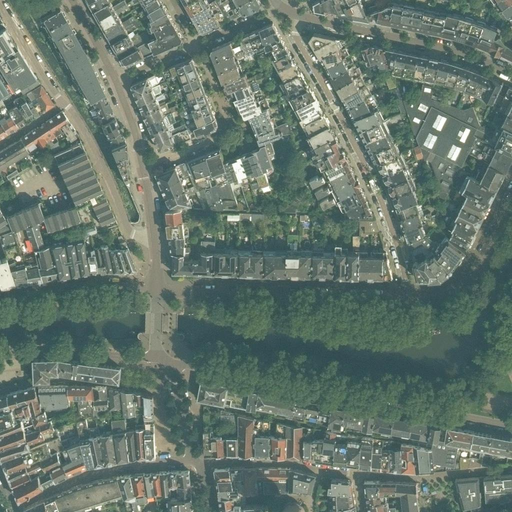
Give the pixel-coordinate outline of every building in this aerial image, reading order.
[(40,18),(59,8),(59,7),(54,0),(49,0),(35,8),(40,18)] [(90,0),(88,2),(93,10),(110,1),(109,0),(90,0)] [(93,10),(98,19),(126,3),(124,0),(123,0),(113,6),(110,1),(93,10)] [(139,12),(141,16),(163,3),(160,0),(149,0),(143,4),(146,9),(139,12)] [(193,0),(186,4),(192,14),(216,0),(193,0)] [(216,0),(192,14),(197,23),(224,6),(222,1),(221,0),(216,0)] [(227,12),(231,10),(228,4),(225,0),(224,0),(222,1),(224,6),(227,12)] [(231,10),(227,12),(231,19),(259,7),(261,3),(260,2),(258,0),(248,0),(235,8),(231,10)] [(340,14),(334,2),(336,0),(335,0),(317,0),(314,2),(314,3),(315,8),(315,9),(316,9),(324,11),(325,11),(339,14),(340,14)] [(349,16),(355,17),(349,4),(346,0),(335,0),(336,0),(334,2),(340,14),(349,16)] [(370,19),(371,19),(370,12),(368,12),(366,12),(365,10),(368,1),(367,1),(366,0),(358,0),(349,4),(355,17),(358,18),(358,17),(368,20),(369,20),(370,19)] [(493,5),(498,13),(511,2),(511,0),(499,0),(494,4),(493,5)] [(511,2),(498,13),(503,20),(511,13),(511,2)] [(98,19),(103,28),(120,18),(117,14),(128,7),(126,3),(98,19)] [(150,16),(152,20),(167,11),(163,3),(141,16),(142,18),(143,19),(150,16)] [(441,33),(442,34),(448,13),(447,13),(447,14),(394,3),(393,5),(392,4),(392,6),(388,5),(386,6),(385,3),(377,6),(377,5),(367,8),(368,12),(370,12),(371,19),(372,19),(373,21),(376,22),(377,20),(379,21),(380,22),(383,23),(384,22),(391,23),(391,25),(393,25),(395,25),(396,24),(404,26),(405,27),(408,28),(410,27),(411,29),(415,29),(416,28),(424,30),(425,31),(428,32),(429,31),(435,32),(436,34),(440,35),(441,33)] [(224,6),(197,23),(201,30),(204,32),(204,31),(231,19),(227,12),(224,6)] [(43,24),(46,29),(66,19),(65,18),(59,8),(40,18),(40,19),(42,18),(45,23),(44,24),(43,24)] [(149,31),(151,30),(172,21),(167,11),(152,20),(148,22),(149,25),(147,26),(149,31)] [(453,36),(454,37),(460,16),(448,13),(442,34),(447,35),(448,36),(451,37),(453,36)] [(511,13),(503,20),(509,27),(511,24),(511,13)] [(103,28),(107,35),(135,20),(133,16),(129,18),(129,19),(122,23),(120,18),(103,28)] [(464,40),(466,40),(473,21),(460,16),(454,37),(459,38),(460,40),(463,41),(464,40)] [(51,33),(54,38),(71,28),(68,22),(66,19),(46,29),(49,34),(51,33)] [(107,35),(111,43),(128,33),(126,30),(134,25),(135,27),(140,24),(136,21),(135,20),(107,35)] [(156,32),(158,36),(159,39),(178,31),(172,21),(151,30),(153,33),(156,32)] [(476,43),(478,44),(485,25),(473,21),(466,40),(471,42),(471,43),(475,45),(476,43)] [(272,47),(276,56),(289,50),(273,23),(259,29),(266,49),(272,47)] [(499,28),(502,32),(508,28),(505,24),(502,23),(501,27),(499,28)] [(0,27),(0,55),(16,45),(11,36),(10,35),(10,34),(5,26),(4,25),(0,27)] [(488,48),(489,49),(496,32),(497,29),(485,25),(478,44),(483,46),(483,48),(487,49),(488,48)] [(57,43),(60,48),(77,39),(77,38),(73,33),(71,28),(54,38),(53,39),(52,38),(52,39),(55,44),(57,43)] [(257,53),(266,49),(259,29),(249,33),(256,50),(257,53)] [(111,43),(116,51),(132,41),(140,37),(138,34),(135,35),(133,31),(128,34),(128,33),(111,43)] [(149,40),(149,41),(154,53),(181,41),(182,38),(178,31),(159,39),(158,36),(149,40)] [(506,58),(511,60),(511,46),(504,41),(498,33),(496,32),(489,49),(491,50),(491,51),(498,54),(501,55),(501,57),(504,58),(506,58)] [(246,54),(256,50),(249,33),(239,38),(244,49),(246,54)] [(321,57),(337,48),(340,46),(336,38),(314,33),(310,39),(320,57),(321,57)] [(132,41),(116,51),(120,58),(136,48),(135,45),(143,40),(145,43),(149,41),(149,40),(146,34),(140,37),(132,41)] [(235,52),(244,49),(239,38),(230,41),(235,52)] [(62,53),(65,59),(83,49),(79,43),(77,39),(60,48),(58,49),(61,54),(62,53)] [(149,41),(145,43),(136,48),(120,58),(123,64),(127,65),(154,53),(149,41)] [(226,56),(235,52),(230,41),(222,45),(226,56)] [(468,152),(486,161),(506,171),(511,157),(511,153),(475,136),(480,126),(473,106),(464,109),(449,105),(444,103),(437,101),(431,99),(432,95),(436,79),(446,82),(455,85),(465,88),(475,92),(483,96),(493,101),(502,83),(492,78),(491,77),(484,74),(478,72),(472,69),(471,69),(465,67),(460,65),(452,63),(446,61),(440,60),(440,59),(428,57),(423,56),(417,55),(409,53),(403,52),(397,51),(396,50),(392,50),(392,49),(390,49),(386,48),(384,48),(364,44),(360,45),(362,49),(367,64),(373,62),(376,71),(380,70),(378,66),(380,65),(381,69),(391,66),(394,66),(393,70),(424,77),(420,96),(415,96),(408,98),(403,100),(420,146),(423,157),(425,162),(431,150),(436,153),(431,162),(436,176),(433,177),(440,197),(445,200),(459,171),(468,152)] [(0,97),(9,92),(14,88),(35,75),(34,75),(16,45),(0,55),(0,97)] [(214,60),(226,56),(222,45),(213,49),(212,49),(211,52),(214,60)] [(326,67),(327,67),(343,58),(349,54),(346,48),(339,51),(337,48),(321,57),(326,67)] [(68,64),(71,69),(89,60),(88,59),(85,53),(83,49),(65,59),(64,59),(67,65),(68,64)] [(219,71),(239,63),(238,59),(243,57),(245,62),(249,60),(246,54),(244,49),(235,52),(226,56),(214,60),(217,67),(219,71)] [(272,58),(278,68),(295,61),(293,57),(292,57),(288,50),(289,50),(276,56),(272,58)] [(166,78),(171,76),(195,65),(192,58),(163,71),(166,78)] [(332,77),(349,68),(355,65),(351,58),(345,62),(343,58),(327,67),(332,76),(332,77)] [(74,74),(77,80),(94,71),(93,70),(90,64),(91,64),(89,60),(71,69),(70,70),(69,70),(72,75),(74,74)] [(278,68),(285,79),(301,71),(299,67),(298,67),(295,61),(278,68)] [(243,74),(239,63),(219,71),(223,82),(243,74)] [(180,77),(181,82),(199,75),(195,65),(171,76),(173,80),(180,77)] [(349,68),(332,77),(335,82),(338,87),(338,88),(357,77),(357,76),(359,75),(360,74),(362,74),(358,67),(356,68),(350,71),(349,68)] [(80,85),(83,90),(99,82),(98,81),(95,75),(96,75),(94,71),(77,80),(76,80),(75,80),(78,86),(80,85)] [(282,81),(288,91),(295,88),(298,93),(310,87),(310,86),(309,87),(307,82),(301,71),(285,79),(282,81)] [(243,74),(223,82),(227,92),(248,83),(255,80),(261,78),(260,73),(253,76),(248,78),(246,73),(243,74)] [(155,74),(148,77),(132,84),(131,86),(135,95),(159,85),(155,75),(155,74)] [(343,97),(363,86),(366,85),(371,83),(369,79),(364,82),(362,78),(360,74),(359,75),(357,76),(357,77),(338,88),(343,97)] [(39,82),(35,75),(14,88),(18,94),(22,92),(32,86),(39,82)] [(176,89),(178,94),(202,84),(199,75),(181,82),(183,87),(176,89)] [(262,80),(261,78),(255,80),(248,83),(227,92),(230,101),(235,99),(253,92),(259,90),(257,84),(256,83),(262,81),(261,81),(262,80)] [(88,101),(91,100),(103,92),(99,82),(83,90),(81,91),(84,97),(85,96),(88,101)] [(29,96),(25,98),(25,99),(25,100),(35,115),(53,104),(40,84),(27,92),(29,96)] [(135,95),(143,113),(160,106),(158,101),(166,98),(164,93),(162,94),(160,84),(159,85),(135,95)] [(186,95),(188,99),(205,92),(202,84),(178,94),(179,98),(186,95)] [(348,107),(348,108),(365,98),(372,95),(368,88),(366,85),(363,86),(343,97),(348,107)] [(403,100),(408,98),(409,95),(405,94),(406,87),(400,85),(398,86),(398,88),(400,93),(402,99),(403,100)] [(291,97),(297,106),(316,98),(310,87),(298,93),(295,88),(288,91),(286,92),(289,98),(291,97)] [(253,92),(235,99),(237,106),(237,105),(238,108),(245,105),(246,106),(251,104),(250,102),(255,100),(256,101),(259,100),(263,98),(260,89),(259,90),(253,92)] [(0,108),(4,106),(1,100),(11,95),(9,92),(0,97),(0,108)] [(92,101),(95,109),(107,102),(103,92),(91,100),(92,101)] [(183,107),(185,110),(185,111),(209,101),(205,92),(188,99),(190,104),(183,107)] [(365,98),(348,108),(353,117),(354,118),(372,111),(378,108),(381,107),(373,94),(372,95),(365,98)] [(12,101),(15,105),(18,110),(26,122),(35,115),(25,100),(25,99),(25,98),(23,95),(12,101)] [(500,109),(507,113),(511,115),(511,100),(505,97),(500,109)] [(263,98),(259,100),(256,101),(255,100),(250,102),(251,104),(246,106),(245,105),(238,108),(240,112),(242,111),(244,116),(245,117),(246,117),(249,116),(267,109),(263,98)] [(298,119),(300,118),(310,113),(313,118),(324,113),(321,108),(316,98),(297,106),(297,107),(293,109),(298,119)] [(193,112),(195,117),(212,110),(209,101),(185,111),(185,110),(180,112),(181,116),(193,112)] [(95,109),(98,116),(111,109),(107,102),(95,109)] [(143,113),(147,122),(172,112),(179,109),(177,105),(169,108),(167,103),(160,106),(143,113)] [(15,105),(7,110),(7,111),(10,115),(18,127),(26,122),(18,110),(15,105)] [(4,106),(0,108),(0,110),(12,131),(18,127),(10,115),(7,111),(7,110),(4,106)] [(249,116),(253,125),(258,123),(258,124),(263,122),(263,120),(267,118),(267,119),(271,118),(273,117),(270,108),(267,109),(249,116)] [(359,129),(360,129),(384,120),(378,108),(372,111),(354,118),(356,122),(360,129),(359,129)] [(98,116),(101,123),(114,117),(111,109),(98,116)] [(0,110),(0,116),(1,118),(0,118),(0,122),(7,134),(12,131),(0,110)] [(186,126),(187,129),(187,130),(215,118),(212,110),(195,117),(197,121),(186,126)] [(62,111),(54,116),(61,127),(68,121),(62,111)] [(147,122),(151,132),(168,125),(172,124),(176,122),(174,116),(172,112),(147,122)] [(305,126),(309,134),(330,124),(324,113),(313,118),(310,113),(300,118),(301,120),(289,125),(291,131),(305,126)] [(499,118),(496,123),(511,130),(511,115),(507,113),(504,120),(499,118)] [(54,116),(45,122),(55,136),(62,132),(60,127),(61,127),(54,116)] [(104,129),(105,131),(117,125),(114,117),(101,123),(104,129)] [(273,117),(271,118),(267,119),(267,118),(263,120),(263,122),(258,124),(258,123),(253,125),(257,134),(275,127),(277,126),(273,117)] [(215,118),(187,130),(189,134),(196,131),(197,136),(216,129),(218,124),(215,118)] [(365,140),(389,131),(384,120),(360,129),(362,133),(365,140)] [(68,121),(61,127),(60,127),(62,132),(62,133),(63,135),(73,128),(68,121)] [(496,126),(493,133),(511,141),(511,130),(496,123),(493,121),(492,125),(496,126)] [(55,136),(45,122),(37,128),(46,142),(50,149),(53,152),(61,146),(58,141),(53,144),(51,140),(55,138),(55,136)] [(277,126),(275,127),(257,134),(260,143),(276,137),(278,139),(283,134),(292,133),(291,131),(289,125),(289,122),(277,126)] [(151,132),(155,142),(187,129),(186,126),(185,124),(174,129),(172,124),(168,125),(151,132)] [(330,124),(309,134),(307,135),(294,143),(294,144),(296,147),(302,144),(310,141),(312,144),(312,146),(315,144),(334,135),(334,134),(331,128),(332,128),(330,124)] [(105,131),(108,138),(120,132),(117,125),(105,131)] [(493,133),(480,126),(475,136),(511,153),(511,141),(493,133)] [(37,128),(28,133),(38,147),(46,142),(37,128)] [(63,135),(65,137),(68,142),(78,135),(73,128),(63,135)] [(187,129),(155,142),(159,149),(161,150),(176,144),(191,138),(189,134),(187,130),(187,129)] [(371,151),(371,152),(395,142),(389,131),(365,140),(367,144),(371,151)] [(109,145),(111,149),(125,143),(124,139),(120,132),(108,138),(111,144),(109,145)] [(28,133),(20,139),(29,152),(29,153),(38,147),(28,133)] [(313,159),(316,158),(339,146),(337,144),(337,142),(337,139),(336,136),(334,136),(334,135),(315,144),(312,146),(307,148),(313,159)] [(20,139),(12,143),(21,157),(29,152),(20,139)] [(265,143),(269,154),(274,152),(272,141),(265,143)] [(81,142),(67,148),(71,156),(84,150),(81,142)] [(379,161),(379,162),(397,154),(400,153),(395,142),(371,152),(373,156),(373,155),(376,161),(378,162),(379,161)] [(12,143),(5,148),(14,162),(21,157),(12,143)] [(111,149),(115,160),(126,156),(125,143),(111,149)] [(260,148),(258,149),(265,172),(269,170),(270,173),(274,169),(269,154),(265,143),(261,145),(260,148)] [(320,163),(322,168),(345,157),(345,156),(344,156),(345,154),(343,151),(342,151),(341,150),(339,146),(316,158),(318,163),(320,163)] [(418,159),(423,157),(420,146),(414,148),(418,159)] [(5,148),(0,151),(0,155),(6,166),(14,162),(5,148)] [(53,154),(57,162),(71,156),(67,148),(53,154)] [(218,190),(208,194),(198,197),(203,209),(240,211),(238,205),(237,202),(233,188),(231,183),(224,162),(220,148),(219,149),(220,149),(214,151),(213,151),(213,152),(207,154),(207,153),(206,154),(218,190)] [(258,149),(249,152),(258,180),(260,187),(269,184),(265,172),(258,149)] [(71,156),(74,164),(88,158),(84,150),(71,156)] [(260,187),(258,180),(249,152),(241,155),(250,183),(252,190),(260,187)] [(385,173),(404,166),(402,161),(405,160),(401,153),(400,153),(397,154),(379,162),(378,164),(379,167),(382,168),(385,173)] [(196,158),(208,194),(218,190),(206,154),(204,155),(197,158),(196,158)] [(233,159),(241,185),(242,186),(250,183),(241,155),(233,159)] [(57,162),(60,171),(74,164),(71,156),(57,162)] [(126,156),(115,160),(127,186),(129,185),(126,156)] [(308,188),(328,179),(351,167),(349,163),(346,157),(345,157),(322,168),(325,173),(323,174),(324,175),(319,178),(317,175),(305,182),(308,188)] [(74,164),(79,175),(93,169),(88,158),(74,164)] [(196,192),(198,197),(208,194),(196,158),(189,161),(188,161),(184,163),(184,162),(184,163),(190,175),(194,186),(196,192)] [(224,162),(231,183),(233,188),(236,187),(237,188),(239,187),(238,186),(241,185),(233,159),(224,162)] [(486,161),(481,170),(501,180),(503,176),(506,171),(486,161)] [(290,166),(294,170),(299,166),(295,162),(290,166)] [(161,185),(181,178),(190,175),(184,163),(175,166),(173,167),(156,174),(161,185)] [(60,171),(65,182),(79,175),(74,164),(60,171)] [(388,179),(390,184),(412,176),(407,165),(404,166),(385,173),(383,176),(384,179),(388,179)] [(319,196),(333,189),(357,177),(356,177),(351,167),(328,179),(330,184),(328,185),(329,186),(325,188),(323,186),(316,189),(319,196)] [(81,180),(84,187),(98,181),(95,174),(93,169),(79,175),(81,180)] [(480,169),(475,178),(496,189),(501,180),(481,170),(480,169)] [(459,190),(467,194),(489,205),(496,189),(475,178),(467,174),(459,190)] [(67,186),(70,193),(84,187),(81,180),(79,175),(65,182),(67,186)] [(393,191),(395,195),(417,187),(412,176),(390,184),(389,187),(388,187),(390,190),(393,191)] [(325,207),(338,200),(361,188),(359,184),(360,184),(357,177),(333,189),(335,194),(334,195),(334,197),(330,199),(329,196),(321,200),(325,207)] [(161,185),(166,196),(187,188),(187,187),(185,188),(181,178),(161,185)] [(89,194),(91,199),(103,193),(98,181),(84,187),(88,195),(89,194)] [(187,188),(166,196),(170,207),(187,205),(192,205),(188,195),(196,192),(194,186),(187,188)] [(70,193),(76,205),(91,199),(89,194),(88,195),(84,187),(70,193)] [(397,202),(399,206),(419,200),(422,199),(417,187),(395,195),(393,198),(394,201),(395,201),(397,202)] [(343,210),(344,209),(366,199),(366,198),(361,188),(338,200),(343,210)] [(75,205),(65,208),(66,208),(71,222),(79,219),(82,228),(94,225),(97,233),(104,230),(117,224),(103,193),(91,199),(76,205),(75,205)] [(467,194),(461,206),(483,217),(489,205),(467,194)] [(346,214),(360,214),(373,215),(373,214),(369,205),(366,199),(344,209),(346,214)] [(399,214),(400,218),(422,210),(420,206),(421,206),(419,200),(399,206),(396,208),(399,214)] [(22,209),(29,225),(36,222),(38,228),(45,225),(47,224),(43,215),(38,203),(22,209)] [(456,218),(457,219),(477,229),(483,217),(461,206),(458,214),(453,211),(451,215),(456,218)] [(65,208),(58,210),(59,213),(63,225),(71,222),(66,208),(65,208)] [(0,234),(9,231),(29,225),(22,209),(4,216),(0,209),(0,234)] [(166,211),(167,223),(183,222),(182,217),(186,216),(185,209),(181,209),(171,210),(166,211)] [(58,210),(43,215),(47,224),(45,225),(46,230),(63,225),(59,213),(58,210)] [(400,218),(404,230),(420,225),(426,223),(433,221),(434,217),(432,216),(430,212),(424,215),(422,210),(400,218)] [(430,229),(432,227),(434,222),(436,218),(434,217),(433,221),(426,223),(427,227),(430,229)] [(448,228),(454,231),(471,240),(477,229),(457,219),(454,226),(451,224),(448,228)] [(168,231),(169,235),(185,236),(189,235),(187,221),(183,222),(167,223),(168,226),(167,227),(167,231),(168,231)] [(0,241),(6,257),(9,267),(10,269),(16,267),(21,283),(28,282),(41,280),(57,277),(55,264),(47,239),(42,241),(38,228),(36,222),(29,225),(9,231),(0,234),(0,241)] [(82,228),(79,229),(83,239),(85,244),(89,271),(96,271),(93,246),(92,246),(92,244),(93,244),(91,237),(97,234),(97,233),(94,225),(82,228)] [(420,225),(404,230),(405,232),(408,241),(424,236),(420,225)] [(471,240),(454,231),(450,238),(468,247),(471,240)] [(296,276),(299,276),(300,250),(300,235),(288,234),(287,249),(287,275),(296,275),(296,276)] [(169,235),(170,244),(185,244),(185,238),(185,236),(169,235)] [(55,264),(57,277),(89,271),(85,244),(83,239),(57,243),(56,236),(47,239),(55,264)] [(347,276),(359,277),(359,256),(359,252),(359,236),(353,236),(353,252),(348,252),(347,276)] [(428,237),(420,240),(425,245),(450,268),(451,270),(457,263),(461,259),(460,258),(466,251),(445,236),(439,244),(435,241),(434,242),(428,237)] [(410,250),(413,250),(416,248),(425,245),(420,240),(409,244),(410,250)] [(121,249),(127,272),(134,272),(136,269),(127,248),(124,241),(119,243),(119,244),(121,249)] [(214,273),(214,248),(215,241),(201,241),(201,258),(199,258),(199,260),(194,260),(194,273),(202,273),(213,273),(214,273)] [(320,276),(322,276),(323,251),(323,243),(317,243),(317,250),(312,250),(311,276),(320,276)] [(100,246),(105,271),(112,271),(107,245),(99,244),(100,246)] [(115,249),(120,271),(127,272),(121,249),(119,244),(117,245),(118,249),(115,249)] [(171,253),(173,253),(184,254),(185,244),(170,244),(171,253)] [(335,276),(347,276),(348,252),(342,252),(342,244),(335,244),(335,251),(335,255),(335,276)] [(107,245),(112,271),(120,271),(115,249),(108,249),(107,245)] [(423,253),(428,259),(441,278),(448,272),(449,272),(450,268),(425,245),(416,248),(420,255),(423,253)] [(93,246),(96,271),(105,271),(100,246),(93,246)] [(371,256),(371,277),(374,277),(392,278),(390,269),(388,258),(386,251),(385,246),(384,247),(384,252),(375,252),(375,256),(371,256)] [(222,274),(226,274),(226,248),(214,248),(214,273),(222,274)] [(229,274),(238,274),(238,249),(226,248),(226,274),(229,274)] [(251,274),(251,252),(251,248),(238,248),(238,249),(238,274),(247,274),(251,274)] [(278,275),(287,275),(287,249),(276,249),(276,250),(275,275),(278,275)] [(272,275),(275,275),(276,250),(264,250),(264,253),(264,275),(272,275)] [(302,275),(311,276),(312,250),(300,250),(299,276),(302,276),(302,275)] [(335,276),(335,255),(335,251),(323,251),(322,276),(326,276),(335,276)] [(254,274),(264,275),(264,253),(251,252),(251,274),(254,274)] [(368,277),(371,277),(371,256),(368,256),(368,253),(359,252),(359,256),(359,277),(368,277)] [(179,272),(194,273),(194,260),(184,260),(184,254),(173,253),(173,254),(173,271),(173,272),(174,273),(174,272),(176,272),(179,272)] [(6,257),(0,259),(0,285),(14,284),(12,277),(10,269),(9,267),(6,257)] [(429,278),(419,264),(414,257),(412,258),(415,270),(416,278),(429,278)] [(419,264),(429,278),(441,278),(428,259),(419,264)] [(16,267),(10,269),(12,277),(14,284),(21,283),(16,267)] [(59,373),(62,374),(64,360),(58,359),(58,358),(34,360),(35,381),(50,380),(49,374),(59,373)] [(83,377),(93,378),(95,364),(64,360),(62,374),(83,377)] [(95,364),(93,378),(119,382),(121,367),(95,364)] [(198,399),(229,405),(230,399),(225,398),(228,386),(228,385),(202,381),(198,399)] [(69,398),(70,398),(68,385),(38,386),(42,404),(45,404),(45,408),(53,406),(66,405),(69,404),(68,399),(69,399),(69,398)] [(77,398),(78,398),(78,385),(68,385),(70,398),(77,398)] [(78,398),(94,399),(92,385),(78,385),(78,398)] [(92,385),(94,399),(95,409),(96,416),(99,415),(98,409),(110,408),(109,403),(108,397),(106,386),(92,385)] [(229,405),(246,408),(250,390),(248,390),(229,386),(228,385),(228,386),(225,398),(230,399),(229,405)] [(29,402),(38,399),(35,386),(25,389),(29,402)] [(108,397),(109,403),(110,408),(110,409),(123,407),(120,388),(106,386),(108,397)] [(135,415),(135,414),(133,390),(120,388),(123,407),(124,417),(135,415)] [(20,390),(7,394),(12,407),(29,402),(25,389),(20,390)] [(251,408),(256,409),(257,405),(259,392),(258,391),(256,390),(253,389),(251,390),(250,390),(246,408),(251,409),(251,408)] [(135,414),(143,414),(142,393),(133,390),(135,414)] [(268,408),(275,409),(278,395),(259,391),(259,392),(257,405),(268,408)] [(142,393),(143,414),(144,422),(149,422),(151,422),(151,417),(153,417),(153,411),(154,411),(153,411),(153,396),(153,395),(142,393)] [(0,410),(12,407),(7,394),(0,395),(0,410)] [(278,395),(275,409),(286,411),(284,418),(291,420),(291,419),(292,414),(293,413),(296,398),(278,395)] [(78,398),(79,417),(96,416),(95,409),(94,399),(78,398)] [(292,414),(305,417),(308,401),(304,400),(303,399),(299,398),(297,399),(296,398),(293,413),(292,414)] [(34,415),(41,412),(38,399),(29,402),(33,411),(34,415)] [(305,419),(317,421),(320,403),(319,403),(318,401),(314,401),(312,401),(308,401),(305,417),(305,419)] [(0,426),(16,420),(15,417),(20,416),(21,418),(32,414),(31,412),(33,411),(29,402),(12,407),(0,410),(0,426)] [(320,403),(317,421),(317,423),(321,424),(322,420),(329,421),(332,405),(331,405),(330,404),(326,403),(324,404),(320,403)] [(348,424),(348,423),(343,422),(345,408),(343,407),(344,406),(338,405),(338,406),(332,405),(329,421),(328,427),(341,429),(345,430),(346,424),(348,424)] [(354,431),(362,433),(363,427),(365,411),(345,408),(343,422),(348,423),(355,424),(354,431)] [(226,453),(239,454),(239,414),(238,414),(228,411),(221,410),(221,419),(222,425),(234,425),(234,428),(225,428),(226,436),(226,438),(221,438),(221,435),(213,436),(213,430),(203,430),(204,455),(212,455),(226,453)] [(0,436),(24,427),(22,421),(32,418),(31,416),(34,415),(33,411),(31,412),(32,414),(21,418),(22,421),(16,422),(16,420),(0,426),(0,436)] [(0,447),(27,437),(29,442),(43,436),(42,433),(53,429),(53,428),(50,420),(47,421),(44,411),(41,412),(34,415),(31,416),(32,418),(34,423),(24,427),(0,436),(0,447)] [(373,428),(373,427),(375,413),(365,411),(363,427),(362,433),(366,433),(367,427),(373,428)] [(380,436),(390,437),(394,417),(387,415),(385,414),(383,414),(383,415),(375,413),(373,427),(382,429),(380,436)] [(239,454),(254,455),(254,418),(239,414),(239,454)] [(393,431),(409,434),(412,420),(403,419),(403,418),(400,418),(394,417),(390,437),(392,438),(393,431)] [(254,455),(271,456),(271,436),(271,435),(269,435),(269,421),(258,419),(254,418),(254,455)] [(74,420),(79,435),(80,438),(87,467),(95,466),(89,435),(88,429),(86,419),(79,419),(74,420)] [(112,421),(113,430),(117,461),(129,459),(126,427),(125,419),(112,421)] [(409,434),(427,437),(430,424),(412,420),(409,434)] [(271,456),(285,457),(288,424),(277,422),(276,436),(273,436),(271,436),(271,456)] [(147,457),(144,425),(144,424),(136,425),(136,429),(138,458),(147,457)] [(149,425),(144,425),(147,457),(155,456),(154,435),(154,424),(149,425)] [(288,424),(285,457),(302,458),(302,427),(288,424)] [(426,443),(431,444),(433,438),(438,439),(441,426),(430,424),(427,437),(426,443)] [(0,458),(2,458),(2,459),(5,458),(26,448),(59,435),(64,434),(61,425),(53,428),(53,429),(42,433),(43,436),(29,442),(27,437),(0,447),(0,458)] [(126,427),(129,459),(131,459),(138,458),(136,429),(129,430),(129,426),(126,427)] [(438,439),(447,441),(458,443),(461,429),(448,427),(447,427),(441,426),(438,439)] [(98,427),(88,429),(89,435),(95,466),(105,463),(100,433),(99,427),(98,427)] [(458,443),(462,444),(461,448),(462,448),(471,450),(471,447),(471,445),(474,432),(461,429),(458,443)] [(113,430),(100,433),(105,463),(117,461),(113,430)] [(324,462),(333,463),(335,442),(336,433),(324,431),(324,440),(312,439),(312,460),(324,462)] [(470,458),(469,467),(470,467),(473,467),(474,467),(481,466),(481,448),(489,449),(491,435),(474,432),(471,445),(471,447),(471,450),(471,451),(480,452),(479,458),(473,457),(473,458),(470,458)] [(303,459),(312,460),(312,439),(313,434),(303,433),(303,440),(303,459)] [(345,465),(359,466),(362,437),(361,437),(362,436),(348,434),(348,435),(347,440),(345,465)] [(0,458),(0,474),(8,471),(25,464),(32,460),(32,461),(40,458),(48,454),(46,450),(49,449),(48,445),(61,441),(59,435),(26,448),(5,458),(2,459),(2,458),(0,458)] [(333,463),(345,465),(347,440),(348,435),(344,435),(343,439),(343,443),(335,442),(333,463)] [(491,435),(489,449),(481,448),(481,466),(491,465),(492,452),(498,454),(499,451),(507,453),(510,438),(503,437),(491,435)] [(359,466),(371,468),(373,438),(362,437),(359,466)] [(67,443),(66,439),(66,440),(61,441),(65,449),(63,449),(68,460),(63,463),(70,475),(76,472),(87,467),(80,438),(67,443)] [(371,468),(381,469),(382,446),(382,439),(373,438),(371,468)] [(433,438),(431,444),(431,448),(434,471),(445,470),(446,464),(444,464),(447,441),(438,439),(433,438)] [(381,469),(390,469),(390,452),(390,440),(382,439),(382,446),(381,469)] [(48,454),(40,458),(46,470),(50,468),(61,463),(68,476),(70,475),(63,463),(63,462),(62,462),(57,451),(63,449),(65,449),(61,441),(48,445),(49,449),(46,450),(48,454)] [(458,443),(447,441),(444,464),(446,464),(445,470),(460,468),(460,464),(460,462),(455,461),(458,443)] [(401,450),(402,471),(416,472),(413,444),(401,443),(401,450)] [(423,446),(413,444),(416,472),(421,472),(425,471),(423,446)] [(431,448),(423,446),(425,471),(434,471),(431,448)] [(402,471),(401,450),(399,450),(399,452),(390,452),(390,469),(402,471)] [(470,458),(461,457),(460,462),(460,464),(460,468),(469,467),(470,458)] [(0,483),(0,489),(1,491),(14,485),(38,474),(44,471),(46,470),(40,458),(32,461),(32,460),(25,464),(28,472),(11,479),(11,478),(0,483)] [(61,463),(50,468),(56,481),(68,476),(61,463)] [(0,474),(0,483),(11,478),(11,479),(28,472),(25,464),(8,471),(0,474)] [(244,467),(230,468),(232,493),(246,493),(245,481),(244,467)] [(257,467),(244,467),(245,481),(257,481),(257,467)] [(278,468),(257,467),(257,481),(278,480),(278,468)] [(50,468),(46,470),(44,471),(50,484),(56,481),(50,468)] [(216,475),(219,494),(232,493),(230,468),(225,468),(220,468),(218,469),(215,469),(216,475)] [(290,468),(278,468),(278,480),(290,480),(313,484),(315,474),(290,468)] [(189,470),(177,471),(178,486),(190,484),(190,478),(189,470)] [(44,471),(38,474),(44,487),(50,484),(44,471)] [(160,472),(162,493),(171,493),(170,486),(169,486),(168,471),(160,472)] [(169,486),(170,486),(174,486),(174,492),(178,491),(178,486),(177,471),(168,471),(169,486)] [(154,493),(157,499),(156,493),(162,493),(160,472),(151,473),(154,493)] [(131,475),(135,492),(146,490),(144,473),(131,475)] [(134,511),(140,510),(138,502),(154,499),(157,499),(154,493),(151,473),(144,473),(146,490),(135,492),(134,496),(132,496),(133,500),(132,500),(134,511)] [(14,485),(1,491),(8,508),(22,502),(21,500),(44,487),(38,474),(14,485)] [(511,474),(479,477),(481,492),(485,492),(485,498),(494,497),(494,501),(495,501),(496,504),(505,504),(505,510),(511,509),(511,474)] [(127,511),(130,511),(134,511),(132,500),(133,500),(132,496),(134,496),(135,492),(131,475),(118,476),(123,496),(127,511)] [(114,499),(123,496),(118,476),(108,478),(114,499)] [(459,495),(463,508),(481,504),(480,496),(478,496),(477,491),(476,477),(455,479),(458,490),(460,490),(461,495),(459,495)] [(107,501),(114,499),(108,478),(101,479),(107,501)] [(332,492),(332,495),(341,493),(353,492),(352,487),(352,486),(352,483),(352,482),(349,480),(348,480),(345,479),(344,479),(339,479),(332,478),(332,479),(329,478),(328,485),(329,485),(328,491),(332,492)] [(98,504),(107,501),(101,479),(96,480),(93,481),(97,496),(98,504)] [(245,481),(246,493),(264,491),(278,491),(278,480),(257,481),(245,481)] [(278,480),(278,491),(289,491),(294,491),(294,488),(303,488),(302,492),(311,492),(313,484),(290,480),(278,480)] [(91,506),(98,504),(97,496),(93,481),(85,483),(91,506)] [(364,481),(366,494),(379,494),(378,481),(364,481)] [(395,481),(378,481),(379,494),(386,494),(396,494),(395,481)] [(400,495),(417,492),(416,483),(396,481),(395,481),(396,494),(400,495)] [(85,483),(77,486),(84,508),(91,506),(85,483)] [(178,486),(178,491),(178,497),(191,497),(190,484),(178,486)] [(76,486),(64,491),(71,509),(72,511),(84,508),(77,486),(76,486)] [(64,491),(55,494),(60,507),(61,511),(71,509),(64,491)] [(333,508),(334,508),(355,505),(354,497),(353,492),(341,493),(332,495),(333,508)] [(401,503),(418,501),(417,496),(418,496),(417,492),(400,495),(401,503)] [(246,511),(246,505),(246,493),(232,493),(219,494),(221,510),(221,511),(246,511)] [(46,511),(56,508),(60,507),(55,494),(40,501),(24,508),(23,505),(12,509),(13,511),(10,511),(46,511)] [(366,494),(367,503),(388,502),(388,501),(386,501),(386,494),(379,494),(366,494)] [(191,497),(178,497),(171,498),(172,511),(192,509),(192,504),(191,497)] [(367,503),(369,511),(377,511),(396,510),(395,506),(393,506),(392,501),(388,502),(367,503)] [(402,509),(402,511),(418,511),(418,501),(401,503),(402,509)] [(290,502),(289,502),(288,503),(286,503),(285,504),(284,505),(283,506),(282,507),(281,509),(281,510),(280,511),(305,511),(305,510),(304,509),(303,508),(303,507),(302,506),(301,505),(300,504),(299,503),(298,503),(296,502),(295,502),(294,502),(293,502),(291,502),(290,502)]
